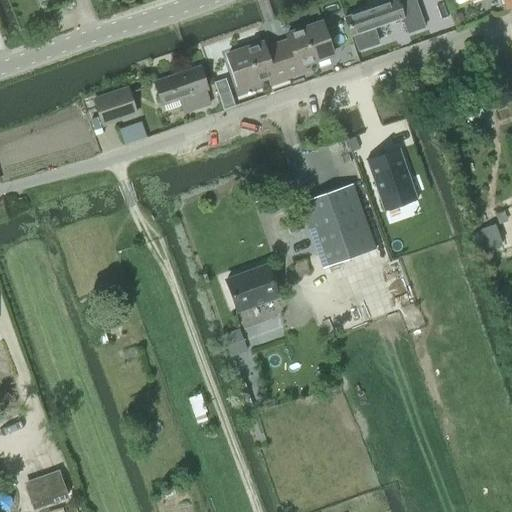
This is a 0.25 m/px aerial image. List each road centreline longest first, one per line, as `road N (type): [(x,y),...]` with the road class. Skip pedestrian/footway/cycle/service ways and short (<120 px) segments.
road 1 (unclassified): [(0,190),(115,158),(511,18)]
road 2 (residential): [(0,69),(205,0)]
